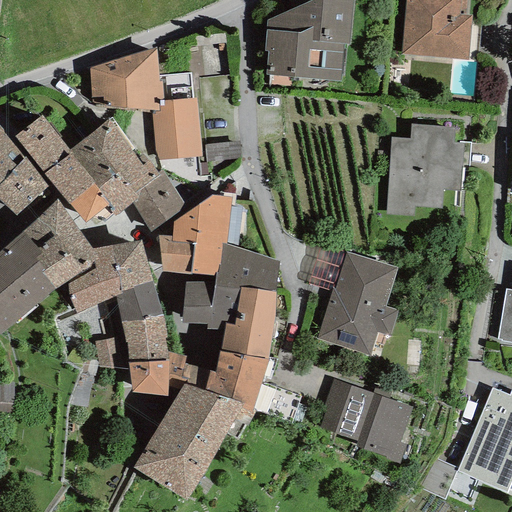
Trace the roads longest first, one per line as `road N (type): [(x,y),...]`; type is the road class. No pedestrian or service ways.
road 1 (residential): [(511,63),(486,276),(462,402),(443,452)]
road 2 (residential): [(0,80),(196,0)]
road 3 (residential): [(249,157),(230,0)]
